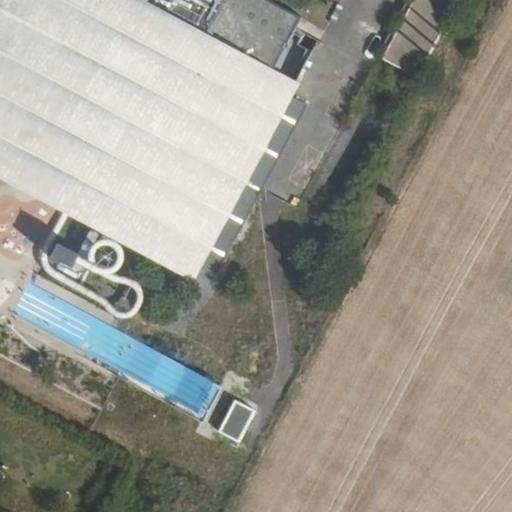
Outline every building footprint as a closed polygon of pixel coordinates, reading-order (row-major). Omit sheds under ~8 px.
[(0,0),(0,157),(58,189),(189,260),(188,262),(201,270),(212,276),(304,104),(293,97),(291,100),(277,91),(276,93),(265,86),(273,70),(302,18),(268,0),(0,0)] [(458,0),(413,0),(382,60),(417,79),(458,0)] [(300,84),(273,70),(265,86),(276,93),(277,91),(291,100),(293,97),(300,84)] [(0,178),(49,205),(58,189),(0,157),(0,178)] [(189,260),(58,189),(49,205),(66,214),(193,283),(201,270),(188,262),(189,260)] [(80,228),(60,259),(85,275),(105,244),(80,228)] [(255,411),(235,401),(219,432),(239,442),(255,411)]
